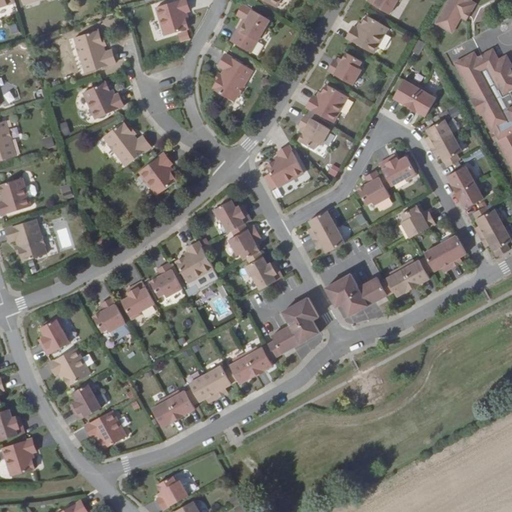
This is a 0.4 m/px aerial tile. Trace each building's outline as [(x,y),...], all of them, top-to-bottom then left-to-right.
[(186,19),(187,19),(185,12),(187,12),(190,11),(186,0),(179,0),(156,7),(165,36),(189,28),(186,19)] [(368,0),(368,2),(390,15),(398,0),(401,1),(401,0),(368,0)] [(451,0),(438,23),(454,33),(463,17),(468,20),(477,4),(472,1),(472,0),(451,0)] [(245,24),(243,23),(239,30),(238,29),(231,41),(251,53),(260,39),(262,38),(266,32),(265,29),(270,20),(243,5),(237,15),(247,21),(245,24)] [(358,29),(353,26),(347,38),(374,54),(389,28),(368,16),(362,24),(361,24),(358,29)] [(103,45),(101,39),(98,30),(74,37),(76,45),(76,46),(79,55),(80,56),(85,72),(116,63),(112,50),(105,52),(103,45)] [(411,51),(419,55),(424,42),(415,39),(411,51)] [(511,90),(504,95),(489,66),(500,60),(494,50),(479,58),(476,53),(457,63),(483,114),(511,166),(511,90)] [(347,53),(343,60),(341,63),(337,61),(335,59),(328,71),(353,85),(362,70),(359,67),(362,62),(347,53)] [(225,69),(221,75),(218,81),(213,89),(234,102),(238,95),(239,95),(245,86),(244,85),(253,70),(226,54),(219,66),(225,69)] [(511,63),(508,56),(500,60),(489,66),(504,95),(511,90),(511,63)] [(409,83),(404,80),(394,98),(410,107),(422,86),(411,80),(409,83)] [(114,96),(111,90),(110,90),(105,82),(83,92),(96,119),(124,106),(119,94),(115,95),(114,96)] [(307,107),(310,109),(318,113),(334,122),(349,97),(327,85),(322,93),(321,93),(318,98),(313,95),(307,107)] [(410,107),(409,108),(416,112),(418,111),(426,116),(436,98),(432,96),(433,93),(422,86),(410,107)] [(307,116),(314,120),(318,113),(310,109),(307,116)] [(322,145),(330,129),(314,120),(307,116),(305,115),(299,126),(301,128),(305,130),(303,133),(299,140),(315,149),(318,143),(322,145)] [(0,121),(0,160),(16,155),(11,139),(8,128),(7,128),(5,120),(0,121)] [(432,139),(427,142),(431,148),(454,135),(445,120),(426,130),(430,136),(432,139)] [(71,133),(67,121),(60,124),(64,135),(71,133)] [(134,135),(130,130),(124,122),(104,137),(109,143),(108,144),(115,153),(116,152),(126,166),(152,147),(144,136),(138,140),(134,135)] [(454,135),(431,148),(435,155),(439,152),(441,155),(444,162),(458,154),(463,152),(454,135)] [(44,148),(54,147),(53,138),(43,138),(44,148)] [(278,152),(279,155),(280,157),(275,160),(275,161),(267,166),(279,188),(304,173),(289,146),(278,152)] [(171,173),(172,172),(168,167),(170,166),(173,164),(165,153),(140,172),(158,195),(177,181),(171,173)] [(461,160),(458,154),(444,162),(448,168),(461,160)] [(391,157),(379,164),(385,174),(392,186),(406,178),(408,180),(417,175),(407,157),(399,161),(397,158),(393,160),(391,157)] [(456,193),(478,181),(471,169),(469,170),(466,166),(448,176),(456,193)] [(386,189),(380,177),(376,171),(365,177),(366,180),(368,183),(365,185),(358,189),(366,205),(373,202),(375,205),(390,196),(386,189)] [(392,186),(385,174),(380,177),(386,189),(392,186)] [(0,189),(2,194),(0,195),(2,201),(1,201),(0,201),(0,210),(2,215),(31,206),(29,197),(35,195),(37,193),(35,186),(32,184),(25,186),(22,177),(0,184),(0,189)] [(484,192),(478,181),(456,193),(460,200),(461,200),(466,209),(484,199),(482,194),(484,192)] [(68,196),(65,186),(57,188),(60,198),(68,196)] [(221,218),(229,232),(232,231),(245,224),(252,220),(245,208),(242,210),(240,206),(236,208),(232,200),(213,210),(219,219),(221,218)] [(410,238),(436,224),(429,212),(427,214),(423,216),(421,213),(417,206),(402,214),(405,221),(402,222),(410,238)] [(477,219),(490,212),(486,206),(473,213),(477,219)] [(481,238),(504,225),(495,209),(490,212),(477,219),(480,226),(481,229),(477,231),(481,238)] [(337,226),(328,211),(309,221),(313,227),(315,230),(310,232),(313,239),(337,226)] [(362,214),(356,216),(359,226),(366,223),(362,214)] [(16,239),(18,245),(21,252),(23,261),(47,254),(44,246),(45,246),(42,235),(41,235),(36,219),(5,228),(10,242),(16,239)] [(245,224),(232,231),(235,237),(248,229),(245,224)] [(495,251),(508,244),(511,241),(511,240),(504,225),(481,238),(485,245),(489,242),(491,246),(495,251)] [(247,259),(260,251),(257,244),(255,241),(258,239),(261,237),(255,226),(248,229),(235,237),(229,240),(238,255),(241,253),(245,260),(247,259)] [(345,243),(337,226),(313,239),(317,246),(322,243),(324,246),(327,253),(345,243)] [(107,240),(104,236),(96,240),(99,245),(107,240)] [(467,254),(456,236),(440,245),(453,268),(460,264),(458,259),(461,257),(467,254)] [(214,268),(199,241),(187,248),(189,252),(184,256),(185,256),(176,261),(188,283),(214,268)] [(498,257),(511,250),(508,244),(495,251),(498,257)] [(453,268),(440,245),(425,253),(427,257),(434,270),(435,272),(441,269),(444,267),(447,271),(453,268)] [(263,256),(260,251),(247,259),(250,264),(263,256)] [(268,265),(263,256),(250,264),(245,267),(250,276),(252,275),(261,289),(283,277),(276,265),(274,266),(271,263),(268,265)] [(423,259),(431,272),(434,270),(427,257),(423,259)] [(428,273),(431,272),(423,259),(420,261),(428,273)] [(402,267),(414,288),(430,279),(428,273),(420,261),(416,263),(414,260),(402,267)] [(183,288),(169,263),(158,269),(159,271),(161,275),(158,277),(151,281),(159,296),(166,293),(167,296),(183,288)] [(387,278),(395,291),(397,297),(407,292),(407,293),(414,289),(414,288),(402,267),(391,273),(392,276),(387,278)] [(351,274),(326,288),(337,307),(343,303),(350,316),(391,293),(384,280),(381,282),(378,277),(360,288),(351,274)] [(387,278),(384,280),(391,293),(395,291),(387,278)] [(155,303),(142,281),(131,288),(131,290),(128,293),(130,296),(122,301),(132,319),(141,314),(140,311),(155,303)] [(205,293),(217,320),(233,313),(220,286),(205,293)] [(126,323),(112,297),(101,304),(102,306),(104,310),(101,312),(94,316),(102,331),(109,328),(111,331),(126,323)] [(319,316),(309,297),(283,311),(291,325),(273,335),(275,340),(267,345),(274,358),(320,333),(313,320),(319,316)] [(45,336),(42,337),(44,342),(41,343),(48,355),(70,342),(62,328),(64,326),(59,317),(41,328),(45,336)] [(274,358),(267,345),(263,347),(270,360),(274,358)] [(273,365),(270,360),(263,347),(258,349),(257,347),(245,353),(257,374),(257,375),(265,371),(264,370),(273,365)] [(76,348),(49,363),(56,374),(59,373),(60,372),(63,377),(64,377),(69,386),(91,373),(76,348)] [(240,383),(257,374),(245,353),(234,359),(235,363),(230,365),(231,366),(238,380),(240,383)] [(206,374),(218,397),(225,393),(223,388),(226,387),(232,383),(225,370),(221,365),(206,374)] [(231,366),(228,369),(235,382),(238,380),(231,366)] [(235,382),(228,369),(225,370),(232,383),(235,382)] [(154,376),(152,371),(146,374),(148,379),(154,376)] [(190,383),(193,388),(200,401),(206,398),(209,396),(212,401),(218,397),(206,374),(190,383)] [(91,382),(72,392),(77,400),(73,402),(75,406),(72,408),(79,420),(102,407),(101,406),(96,396),(94,393),(96,391),(91,382)] [(193,388),(189,390),(196,403),(200,401),(193,388)] [(178,390),(167,397),(179,418),(195,409),(194,405),(186,392),(185,390),(180,393),(178,390)] [(189,390),(186,392),(194,405),(196,403),(189,390)] [(101,393),(96,396),(101,406),(107,403),(107,402),(108,400),(104,394),(103,393),(101,393)] [(179,418),(167,397),(156,403),(157,405),(153,408),(162,427),(171,422),(172,422),(179,418)] [(25,432),(21,419),(17,420),(16,416),(12,417),(10,408),(0,411),(0,438),(0,440),(25,432)] [(112,410),(85,425),(91,437),(95,435),(96,434),(99,440),(100,439),(105,448),(127,436),(112,410)] [(32,438),(3,447),(11,475),(35,468),(32,459),(33,458),(31,452),(33,452),(36,451),(32,438)] [(163,509),(189,496),(180,480),(177,481),(173,475),(158,484),(162,491),(163,494),(160,496),(157,498),(163,509)] [(236,496),(229,500),(235,511),(239,511),(245,509),(236,496)] [(87,511),(88,511),(81,500),(59,511),(87,511)] [(200,511),(194,501),(173,511),(200,511)]
